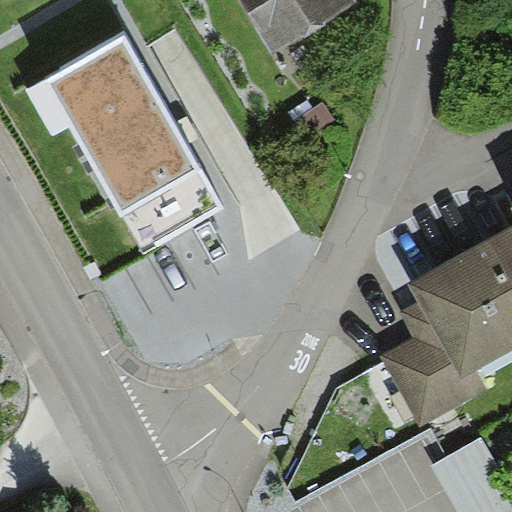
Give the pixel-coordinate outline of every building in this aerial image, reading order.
[(357,3),(355,0),(240,0),(274,53),(357,3)] [(181,133),(126,36),(44,82),(122,222),(124,220),(143,254),(224,209),(181,133)] [(336,122),(323,102),(291,123),(304,143),(336,122)] [(511,205),(511,206),(511,207),(511,225),(410,284),(420,302),(400,313),(414,338),(380,357),(421,428),(487,390),(477,372),(511,352),(511,205)] [(458,511),(511,511),(511,491),(482,437),(432,464),(458,511)]
